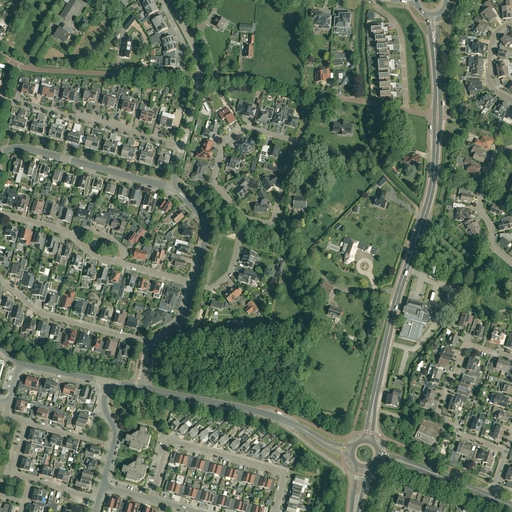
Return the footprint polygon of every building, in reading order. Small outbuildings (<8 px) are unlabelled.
[(81,6),(71,0),(65,0),(64,1),(68,4),(60,16),(70,23),(81,6)] [(146,10),(155,5),(151,0),(149,0),(146,2),(145,0),(142,0),(138,3),(141,8),(143,6),(146,10)] [(506,8),(502,8),(503,19),(511,18),(510,11),(511,11),(511,0),(506,2),(506,8)] [(487,10),(480,14),(484,20),(487,18),(489,22),(496,18),(491,10),(494,8),(489,1),(483,5),(487,10)] [(204,14),(209,16),(214,7),(210,4),(204,14)] [(148,20),(154,17),(153,14),(158,11),(155,5),(146,10),(148,14),(145,15),(148,20)] [(322,14),(319,14),(312,13),(312,16),(311,16),(310,16),(309,23),(314,23),(314,26),(327,26),(327,29),(330,29),(330,18),(325,17),(322,16),(322,14)] [(335,17),(334,33),(339,33),(342,33),(348,33),(348,29),(349,29),(349,24),(350,18),(351,18),(351,15),(348,15),(343,15),(340,15),(339,16),(339,17),(335,17)] [(155,28),(164,23),(161,17),(156,20),(154,17),(148,20),(151,26),(153,24),(155,28)] [(221,30),(225,21),(218,17),(213,25),(221,30)] [(484,22),(478,18),(476,17),(473,20),(477,23),(475,26),(477,27),(474,31),(477,33),(476,33),(477,34),(477,33),(479,35),(480,34),(481,33),(483,35),(484,35),(487,30),(487,29),(482,26),(484,22)] [(131,25),(127,21),(122,27),(126,30),(131,25)] [(158,38),(164,35),(162,32),(168,29),(164,23),(155,28),(157,32),(155,33),(158,38)] [(373,28),(371,28),(371,33),(373,33),(373,37),(385,37),(385,36),(384,36),(384,31),(381,31),(381,28),(381,24),(383,23),(373,24),(373,28)] [(66,42),(71,35),(65,31),(67,27),(63,24),(60,28),(54,36),(58,39),(59,37),(61,38),(61,39),(66,42)] [(252,25),(240,24),(239,31),(252,32),(252,31),(255,31),(256,24),(253,24),(252,25)] [(164,47),(174,44),(172,37),(166,39),(164,35),(158,38),(159,41),(160,44),(163,43),(164,47)] [(252,58),(254,37),(250,36),(249,45),(250,45),(249,47),(245,47),(245,57),(252,58)] [(130,54),(131,42),(132,38),(126,37),(126,41),(123,41),(122,54),(123,54),(122,58),(128,58),(129,54),(130,54)] [(385,37),(373,37),(373,38),(375,38),(375,42),(377,42),(377,46),(376,46),(388,45),(388,40),(386,40),(385,37)] [(509,39),(508,39),(506,37),(500,40),(505,47),(508,45),(509,47),(511,44),(511,40),(511,37),(509,38),(509,39)] [(481,55),(481,52),(482,52),(483,44),(475,43),(476,40),(468,39),(467,45),(467,47),(468,47),(468,54),(474,54),(481,55)] [(163,57),(170,58),(171,52),(176,50),(174,44),(164,47),(165,51),(163,52),(163,54),(163,57)] [(388,45),(376,46),(377,51),(379,51),(379,55),(390,54),(389,48),(387,49),(387,46),(388,46),(388,45)] [(499,51),(497,57),(505,59),(506,55),(511,56),(511,52),(506,50),(506,52),(499,51)] [(170,61),(170,58),(163,57),(155,57),(151,56),(151,60),(163,61),(163,67),(165,67),(169,67),(169,69),(172,69),(172,68),(176,68),(176,61),(170,61)] [(380,61),(378,62),(378,66),(388,66),(388,62),(390,62),(390,56),(379,57),(380,61)] [(472,68),(482,69),(483,62),(478,61),(478,58),(469,57),(468,62),(473,62),(472,68)] [(508,70),(508,67),(509,67),(508,64),(509,61),(503,60),(503,65),(496,66),(497,72),(508,70)] [(388,66),(378,66),(378,71),(380,71),(381,75),(379,75),(391,74),(391,69),(389,69),(388,66)] [(316,79),(316,82),(326,82),(325,79),(330,78),(329,68),(321,68),(321,72),(316,73),(316,75),(315,76),(315,77),(315,78),(316,79)] [(482,76),(482,69),(472,68),(471,73),(467,73),(466,77),(470,78),(477,78),(477,75),(482,76)] [(510,74),(509,74),(508,70),(497,72),(498,78),(504,77),(506,81),(511,79),(510,76),(510,74)] [(336,73),(337,83),(343,82),(343,86),(350,85),(350,82),(351,81),(351,80),(351,79),(350,79),(350,78),(349,75),(344,76),(343,72),(336,73)] [(391,74),(379,75),(379,80),(381,80),(381,84),(379,84),(392,83),(392,78),(389,78),(389,75),(391,75),(391,74)] [(27,96),(30,85),(26,84),(27,80),(22,79),(20,87),(23,87),(21,93),(26,95),(27,96)] [(474,81),(465,82),(466,86),(469,85),(470,95),(477,94),(476,91),(482,90),(481,83),(475,84),(474,81)] [(30,83),(30,85),(27,96),(28,96),(28,95),(33,97),(34,91),(37,91),(39,85),(30,83)] [(392,83),(379,84),(380,89),(382,89),(382,93),(380,93),(393,92),(392,87),(390,87),(390,84),(392,84),(392,83)] [(47,99),(50,88),(47,87),(47,85),(42,84),(40,90),(43,90),(42,96),(46,98),(47,99)] [(58,94),(59,88),(60,85),(57,85),(56,88),(54,87),(53,89),(50,88),(47,99),(48,99),(48,98),(53,100),(55,94),(58,94)] [(68,102),(70,91),(67,90),(68,86),(63,85),(61,93),(64,93),(62,99),(67,101),(66,101),(68,102)] [(78,97),(80,89),(81,86),(78,85),(77,88),(75,88),(75,90),(71,89),(70,91),(68,102),(69,102),(69,101),(73,103),(75,97),(78,97)] [(88,102),(91,92),(88,91),(88,88),(83,87),(81,93),(84,94),(83,100),(87,101),(87,102),(88,102)] [(91,92),(88,102),(89,103),(90,102),(94,103),(96,97),(99,98),(101,92),(95,90),(95,92),(91,92)] [(108,108),(111,97),(107,96),(108,92),(103,90),(101,98),(104,99),(102,105),(107,106),(107,107),(108,108)] [(393,92),(380,93),(380,98),(382,98),(383,101),(393,103),(393,96),(391,96),(390,93),(393,93),(393,92)] [(118,103),(120,97),(120,95),(112,93),(111,97),(108,108),(109,108),(109,107),(114,108),(115,102),(118,103)] [(483,96),(478,102),(481,105),(482,104),(485,106),(484,107),(486,109),(488,110),(494,104),(491,102),(494,99),(491,96),(490,97),(489,96),(489,95),(488,94),(484,98),(483,96)] [(126,101),(127,99),(127,97),(122,96),(120,105),(122,106),(121,110),(126,112),(127,113),(130,102),(126,101)] [(130,102),(127,113),(128,113),(128,112),(133,114),(135,108),(137,108),(139,102),(134,101),(133,103),(130,102)] [(498,116),(500,117),(502,119),(506,113),(503,111),(507,105),(500,101),(497,107),(495,107),(493,110),(499,113),(497,115),(498,116)] [(145,123),(148,112),(145,111),(145,107),(144,107),(144,105),(141,104),(138,114),(141,115),(140,121),(144,122),(144,123),(145,123)] [(237,108),(238,109),(238,110),(238,112),(243,114),(243,115),(245,116),(245,117),(249,118),(250,115),(254,116),(256,110),(251,109),(252,106),(246,104),(245,107),(242,106),(242,107),(239,106),(238,107),(237,108)] [(264,113),(260,111),(258,120),(266,122),(267,119),(271,120),(274,110),(265,107),(264,113)] [(156,119),(159,108),(157,108),(156,108),(155,108),(154,108),(153,109),(153,110),(152,111),(149,110),(148,112),(145,123),(146,123),(151,124),(153,118),(156,119)] [(169,115),(165,114),(166,111),(166,110),(165,109),(165,108),(164,108),(163,108),(162,108),(161,108),(158,119),(161,120),(160,126),(164,127),(164,128),(165,128),(169,115)] [(228,108),(218,113),(222,121),(224,119),(225,120),(226,120),(229,125),(236,121),(232,114),(231,114),(228,108)] [(275,113),(272,123),(279,125),(279,123),(283,123),(286,110),(280,109),(277,108),(275,113)] [(21,109),(19,115),(18,115),(17,118),(12,117),(10,125),(13,126),(12,128),(18,129),(21,119),(22,116),(24,110),(21,109)] [(294,112),(287,110),(285,118),(288,119),(287,125),(296,128),(298,119),(293,117),(294,112)] [(182,115),(174,113),(172,116),(169,115),(165,128),(166,129),(166,128),(171,129),(173,123),(176,124),(176,123),(180,124),(182,115)] [(39,124),(36,134),(42,136),(43,133),(46,134),(48,127),(43,126),(44,122),(43,122),(43,120),(45,116),(42,115),(40,121),(39,124)] [(28,129),(30,121),(30,122),(21,119),(18,129),(24,131),(25,128),(28,129)] [(54,139),(60,120),(57,119),(55,125),(52,124),(52,127),(51,128),(48,127),(46,134),(49,134),(49,138),(54,139)] [(61,127),(63,121),(60,120),(54,139),(60,141),(61,138),(64,139),(67,131),(63,130),(64,128),(61,127)] [(36,134),(39,124),(33,123),(34,122),(30,121),(28,129),(31,130),(30,133),(36,134)] [(333,124),(333,126),(333,132),(339,132),(339,134),(345,135),(345,133),(352,134),(352,126),(346,125),(346,123),(340,122),(340,124),(333,124)] [(202,136),(205,137),(210,138),(212,133),(216,135),(217,131),(218,124),(212,123),(210,127),(211,127),(210,130),(207,129),(207,132),(204,131),(202,136)] [(73,144),(75,134),(66,132),(67,131),(64,139),(68,139),(67,143),(73,144)] [(83,143),(84,137),(75,134),(73,144),(79,146),(79,143),(83,143)] [(116,142),(115,141),(117,136),(114,135),(112,141),(113,141),(112,144),(109,154),(115,156),(116,153),(119,153),(121,146),(120,147),(115,145),(116,145),(116,144),(116,143),(116,142)] [(91,149),(93,139),(84,137),(83,143),(86,144),(85,147),(91,149)] [(475,144),(474,147),(480,150),(481,147),(489,150),(491,144),(491,143),(492,140),(486,137),(485,138),(483,137),(480,143),(476,141),(474,144),(475,144)] [(101,148),(102,142),(93,139),(91,149),(97,151),(97,148),(101,148)] [(238,143),(235,145),(238,149),(242,156),(247,152),(248,153),(253,150),(251,147),(255,144),(255,143),(255,142),(255,141),(254,140),(253,140),(252,139),(248,141),(246,139),(238,143)] [(202,149),(201,154),(197,153),(195,157),(202,159),(202,158),(210,160),(212,152),(209,151),(211,143),(205,141),(204,147),(205,147),(204,149),(202,149)] [(109,154),(112,144),(102,142),(101,148),(104,149),(103,152),(109,154)] [(145,164),(148,154),(149,151),(150,145),(147,144),(146,150),(144,153),(139,152),(137,158),(140,159),(139,162),(145,164)] [(263,146),(261,155),(265,157),(266,157),(266,155),(268,155),(268,156),(276,158),(277,156),(278,151),(279,147),(271,145),(270,149),(268,149),(268,147),(263,146)] [(127,159),(130,149),(124,148),(124,146),(121,146),(119,153),(122,154),(121,157),(127,159)] [(473,159),(483,163),(485,157),(479,154),(481,151),(473,148),(471,153),(475,155),(473,159)] [(137,158),(139,152),(130,149),(127,159),(133,161),(134,157),(137,158)] [(155,163),(157,157),(148,154),(145,164),(151,166),(152,162),(155,163)] [(408,163),(419,163),(420,159),(418,159),(419,156),(413,156),(413,155),(408,155),(408,156),(404,156),(403,162),(408,162),(408,163)] [(169,160),(166,159),(157,157),(155,163),(158,164),(157,167),(163,169),(164,168),(167,169),(169,160)] [(227,163),(225,171),(234,173),(235,168),(238,169),(241,160),(232,158),(230,163),(227,163)] [(473,162),(466,159),(464,163),(470,165),(467,171),(477,176),(480,169),(472,165),(473,162)] [(16,163),(14,163),(13,166),(15,167),(13,173),(18,174),(17,177),(15,183),(19,184),(22,174),(23,169),(20,168),(22,161),(17,160),(16,163)] [(195,180),(198,178),(203,180),(204,179),(208,165),(198,162),(195,174),(192,175),(191,178),(193,180),(195,180)] [(30,167),(26,166),(25,171),(29,172),(28,175),(32,176),(33,173),(34,173),(35,169),(34,168),(35,165),(31,164),(30,167)] [(38,179),(39,176),(39,175),(41,176),(42,176),(42,177),(43,177),(44,177),(45,177),(48,177),(50,169),(48,168),(46,167),(46,166),(45,168),(41,167),(41,168),(38,167),(34,184),(36,184),(38,182),(39,179),(38,179)] [(400,173),(394,167),(391,170),(397,176),(400,173)] [(55,171),(54,174),(53,174),(52,177),(53,178),(52,182),(62,184),(64,177),(60,176),(61,172),(55,171)] [(73,187),(76,179),(76,176),(73,175),(73,176),(71,176),(71,175),(67,174),(64,184),(73,187)] [(268,191),(274,187),(272,184),(273,184),(274,184),(278,182),(275,176),(269,179),(268,178),(262,181),(268,191)] [(380,187),(387,180),(383,176),(376,183),(380,187)] [(81,178),(79,177),(78,181),(80,182),(78,188),(84,190),(85,190),(84,196),(87,197),(87,194),(88,191),(87,190),(90,183),(86,182),(87,179),(81,178)] [(245,187),(248,184),(251,182),(246,177),(238,184),(241,187),(235,193),(240,199),(247,192),(246,190),(246,189),(246,188),(245,187)] [(90,195),(92,188),(94,188),(95,189),(95,190),(96,190),(97,190),(98,190),(99,190),(101,190),(103,183),(101,183),(99,181),(98,181),(98,182),(94,181),(93,185),(90,184),(88,191),(87,194),(90,195)] [(110,185),(110,186),(108,185),(105,193),(114,195),(116,187),(113,186),(114,185),(110,185)] [(129,198),(130,194),(127,193),(127,190),(120,188),(118,198),(125,200),(125,197),(129,198)] [(470,204),(471,200),(472,196),(466,194),(466,190),(460,188),(458,197),(458,200),(458,201),(470,204)] [(7,190),(6,195),(6,196),(2,195),(0,201),(4,202),(3,205),(10,206),(11,202),(12,202),(13,202),(13,201),(13,200),(12,199),(13,196),(16,197),(17,192),(7,190)] [(376,198),(374,205),(384,209),(387,202),(383,201),(386,192),(380,190),(377,199),(376,198)] [(267,200),(266,197),(262,191),(258,193),(261,199),(259,200),(258,204),(256,203),(255,206),(254,207),(255,209),(254,211),(262,213),(262,212),(266,213),(267,211),(268,210),(267,209),(268,207),(262,205),(263,202),(267,200)] [(142,197),(138,196),(139,193),(133,192),(131,200),(133,201),(132,205),(139,207),(142,197)] [(156,200),(153,199),(153,197),(146,195),(143,206),(147,207),(146,209),(147,210),(148,210),(148,212),(152,213),(156,200)] [(17,208),(18,209),(18,210),(22,211),(22,210),(23,210),(25,204),(28,205),(29,200),(30,199),(23,197),(22,201),(16,199),(16,200),(15,204),(18,205),(17,208)] [(305,209),(306,200),(307,197),(294,197),(293,208),(305,209)] [(61,204),(61,206),(59,212),(63,214),(61,220),(70,223),(72,213),(65,210),(66,206),(67,200),(63,199),(61,204)] [(47,200),(45,208),(48,209),(46,216),(54,218),(56,208),(53,207),(54,202),(47,200)] [(162,200),(161,202),(157,207),(160,209),(166,213),(172,205),(166,201),(165,202),(162,200)] [(40,203),(35,202),(32,212),(37,213),(36,214),(38,214),(41,214),(44,202),(41,201),(40,203)] [(78,209),(76,217),(77,217),(77,219),(80,220),(81,218),(87,220),(88,219),(89,215),(92,216),(95,208),(95,205),(89,203),(89,207),(90,207),(89,212),(87,212),(78,209)] [(453,203),(453,208),(456,208),(455,220),(463,221),(464,218),(470,218),(470,210),(464,210),(465,206),(453,203)] [(493,206),(490,212),(499,216),(501,212),(504,213),(506,208),(500,205),(498,208),(493,206)] [(113,210),(112,209),(110,209),(109,213),(105,213),(105,215),(100,213),(100,216),(97,215),(95,222),(105,225),(106,221),(110,222),(111,216),(112,212),(113,210)] [(175,225),(176,224),(184,217),(179,212),(176,215),(175,214),(173,216),(171,213),(165,219),(169,224),(171,223),(173,225),(175,225)] [(121,219),(129,221),(130,215),(123,213),(121,219)] [(505,222),(498,224),(500,231),(510,229),(509,224),(511,223),(511,221),(511,218),(511,216),(504,218),(505,222)] [(117,228),(116,231),(123,233),(126,223),(119,221),(119,222),(113,220),(111,227),(117,228)] [(472,220),(465,223),(468,230),(470,229),(472,235),(481,232),(477,222),(474,224),(472,220)] [(183,231),(182,236),(193,236),(193,234),(194,233),(194,232),(193,231),(193,229),(189,229),(183,223),(179,227),(183,231)] [(18,232),(15,231),(15,228),(8,226),(7,231),(6,231),(5,236),(9,237),(8,241),(15,243),(18,232)] [(146,232),(140,227),(136,232),(131,228),(128,232),(130,234),(126,240),(131,244),(135,239),(138,241),(142,235),(143,236),(146,232)] [(32,233),(29,232),(23,230),(20,239),(24,241),(24,244),(29,245),(32,233)] [(501,240),(499,243),(506,248),(509,245),(509,243),(509,242),(510,240),(511,240),(511,233),(500,234),(500,240),(501,240)] [(45,239),(42,239),(43,236),(36,234),(34,243),(38,245),(37,248),(42,250),(45,239)] [(58,245),(55,244),(57,239),(50,238),(47,248),(51,249),(50,253),(55,254),(58,245)] [(345,244),(341,253),(345,255),(344,261),(345,262),(346,263),(347,264),(349,264),(350,263),(350,261),(353,261),(354,256),(357,248),(359,248),(360,244),(360,243),(350,239),(350,240),(345,238),(343,243),(345,244)] [(176,240),(175,246),(178,247),(178,248),(180,249),(179,252),(188,254),(188,252),(189,251),(190,249),(189,249),(190,248),(182,246),(183,242),(176,240)] [(60,264),(61,258),(64,259),(65,258),(65,257),(68,258),(71,249),(67,247),(67,246),(64,245),(63,250),(59,249),(55,263),(60,264)] [(136,250),(134,257),(145,260),(146,255),(150,256),(152,247),(148,246),(148,247),(147,247),(146,247),(145,247),(144,248),(143,249),(143,252),(136,250)] [(154,253),(152,262),(153,263),(152,264),(153,264),(156,265),(157,264),(158,264),(159,260),(162,261),(163,258),(165,252),(159,250),(159,249),(153,247),(152,252),(154,253)] [(2,254),(0,260),(0,262),(4,263),(4,262),(9,264),(11,257),(13,251),(7,250),(5,255),(2,254)] [(253,264),(254,260),(255,260),(256,256),(255,255),(255,254),(246,251),(243,263),(245,264),(244,267),(252,269),(254,264),(253,264)] [(81,257),(74,255),(71,266),(73,266),(75,270),(82,272),(84,265),(80,264),(79,263),(81,257)] [(179,257),(172,255),(171,258),(172,259),(171,262),(175,264),(175,266),(184,269),(186,262),(178,260),(179,257)] [(20,266),(13,265),(11,274),(17,276),(16,277),(17,279),(22,280),(27,261),(22,259),(21,264),(20,266)] [(88,270),(85,269),(83,276),(91,279),(91,280),(94,281),(96,274),(93,273),(95,267),(89,266),(88,270)] [(100,284),(104,285),(102,291),(105,292),(107,286),(109,278),(106,277),(108,271),(107,270),(105,269),(104,270),(101,269),(98,279),(101,280),(100,283),(100,284)] [(257,274),(254,273),(247,271),(246,275),(244,276),(239,274),(238,281),(248,284),(248,282),(252,280),(255,281),(257,274)] [(113,290),(119,292),(120,288),(122,282),(118,281),(120,274),(119,273),(117,272),(116,273),(114,272),(111,282),(110,285),(113,286),(115,286),(113,290)] [(31,275),(25,273),(22,285),(26,285),(25,287),(31,288),(34,279),(30,278),(31,275)] [(121,289),(118,298),(121,299),(124,290),(125,287),(133,289),(136,278),(132,277),(132,276),(129,275),(129,276),(128,276),(127,279),(126,284),(122,283),(121,289)] [(146,281),(140,279),(137,289),(138,289),(140,292),(148,294),(149,290),(150,288),(151,284),(146,283),(146,281)] [(329,296),(334,287),(325,282),(320,291),(329,296)] [(160,299),(162,293),(158,292),(159,288),(160,285),(159,284),(157,283),(156,284),(153,283),(151,292),(154,293),(153,297),(160,299)] [(48,288),(49,285),(48,284),(46,285),(45,287),(37,285),(34,295),(43,297),(43,296),(46,296),(48,288)] [(166,297),(166,298),(166,299),(169,301),(168,305),(170,305),(169,305),(171,306),(171,305),(174,306),(178,291),(170,289),(170,288),(166,287),(163,296),(166,297)] [(234,290),(233,289),(224,296),(230,303),(233,301),(234,301),(235,301),(236,301),(236,300),(236,299),(236,298),(242,292),(237,287),(234,290)] [(67,310),(68,306),(71,307),(72,305),(74,297),(75,293),(75,292),(69,290),(69,291),(68,296),(67,299),(62,298),(59,308),(67,310)] [(60,294),(53,292),(49,291),(48,295),(46,304),(49,305),(49,306),(51,307),(52,306),(53,306),(55,300),(58,301),(60,294)] [(10,319),(12,313),(13,308),(9,306),(11,301),(10,300),(10,299),(7,299),(6,299),(5,299),(5,300),(3,300),(2,306),(3,307),(5,308),(4,311),(9,312),(7,318),(10,319)] [(209,320),(212,309),(222,311),(224,305),(214,302),(215,300),(210,299),(204,318),(209,320)] [(426,305),(426,304),(419,302),(418,303),(408,300),(406,308),(404,308),(403,313),(404,313),(403,320),(404,320),(401,333),(400,333),(400,334),(399,337),(402,338),(403,338),(415,341),(416,339),(417,336),(421,337),(424,326),(427,327),(429,319),(428,319),(430,312),(432,312),(433,307),(426,305)] [(82,304),(77,303),(74,312),(77,313),(77,314),(81,315),(83,307),(86,308),(88,302),(83,301),(82,304)] [(90,307),(87,316),(93,317),(96,308),(100,309),(101,302),(98,301),(97,305),(95,304),(94,308),(90,307)] [(168,308),(165,307),(166,304),(164,302),(161,301),(159,309),(167,312),(168,308)] [(249,307),(245,310),(250,315),(253,312),(254,313),(259,309),(252,301),(247,306),(249,307)] [(330,307),(328,315),(340,319),(342,311),(330,307)] [(22,310),(16,308),(13,319),(16,319),(14,325),(21,327),(23,319),(20,318),(22,310)] [(113,310),(108,308),(106,309),(106,311),(103,310),(100,319),(107,321),(108,315),(112,316),(113,310)] [(154,317),(154,316),(151,311),(145,314),(148,319),(143,322),(146,328),(150,326),(149,325),(151,324),(152,325),(153,326),(155,324),(155,323),(158,322),(159,322),(160,320),(161,320),(161,319),(166,316),(164,312),(160,311),(157,312),(157,314),(158,315),(154,317)] [(120,325),(121,323),(124,324),(127,314),(121,312),(119,316),(116,315),(114,323),(116,324),(116,325),(119,326),(120,325)] [(129,318),(126,327),(129,327),(130,327),(136,329),(138,322),(141,323),(142,316),(137,314),(136,320),(129,318)] [(470,325),(471,322),(473,318),(462,314),(459,325),(466,327),(467,324),(470,325)] [(37,326),(35,325),(36,322),(29,320),(27,329),(24,328),(23,332),(28,334),(29,331),(33,332),(33,331),(36,331),(37,326)] [(475,320),(472,328),(475,329),(473,336),(481,338),(484,328),(478,326),(480,321),(475,320)] [(50,327),(46,326),(47,325),(40,323),(39,327),(38,327),(36,336),(40,337),(47,339),(50,327)] [(60,329),(59,328),(59,327),(57,327),(56,328),(53,327),(52,331),(51,330),(50,335),(54,336),(53,341),(60,342),(62,334),(59,333),(60,329)] [(447,330),(446,334),(448,334),(448,336),(450,336),(447,344),(456,347),(459,338),(456,337),(454,336),(457,333),(449,327),(447,329),(447,330)] [(493,330),(490,341),(499,345),(500,342),(504,343),(507,332),(505,331),(504,333),(493,330)] [(68,335),(65,334),(62,345),(68,347),(69,342),(74,343),(76,333),(73,332),(72,331),(71,331),(70,331),(69,331),(68,335)] [(78,341),(77,346),(82,347),(81,349),(87,351),(89,344),(90,340),(87,339),(88,336),(87,336),(87,335),(85,334),(84,335),(82,335),(80,342),(78,341)] [(101,340),(101,339),(98,338),(97,339),(95,338),(94,343),(92,344),(91,346),(93,347),(92,348),(96,349),(95,352),(101,353),(103,347),(100,346),(101,340)] [(117,344),(114,343),(107,342),(105,351),(108,352),(107,356),(113,358),(117,344)] [(118,348),(117,353),(115,360),(121,362),(123,357),(128,358),(130,354),(128,354),(130,348),(127,347),(127,346),(124,345),(124,346),(122,346),(121,349),(118,348)] [(450,359),(452,360),(454,353),(451,353),(452,349),(445,347),(442,356),(450,359)] [(442,356),(441,356),(438,365),(445,367),(446,364),(448,365),(450,359),(442,356)] [(468,364),(477,367),(479,361),(470,358),(468,364)] [(502,371),(504,362),(498,360),(497,366),(491,364),(489,371),(492,372),(494,368),(502,371)] [(504,362),(502,371),(508,373),(506,377),(510,378),(511,371),(511,370),(509,370),(511,364),(504,362)] [(437,366),(431,364),(429,364),(427,368),(429,368),(429,370),(433,371),(431,376),(440,379),(442,372),(436,370),(437,366)] [(475,373),(477,367),(468,364),(466,370),(473,372),(472,376),(479,378),(480,374),(475,373)] [(438,385),(440,379),(431,376),(430,381),(426,379),(425,382),(419,380),(418,383),(425,385),(430,387),(432,383),(438,385)] [(461,382),(460,384),(468,387),(469,387),(470,384),(473,385),(475,379),(467,376),(465,379),(462,378),(462,379),(461,378),(460,382),(461,382)] [(30,390),(33,379),(33,377),(30,377),(29,378),(27,377),(26,383),(20,382),(18,388),(21,389),(22,388),(30,390)] [(30,389),(33,390),(33,391),(38,393),(40,387),(37,386),(39,380),(33,379),(30,390),(30,389)] [(52,383),(50,382),(50,381),(47,380),(47,381),(46,381),(45,388),(41,387),(40,393),(45,394),(46,393),(47,390),(50,391),(52,383)] [(502,393),(502,392),(509,395),(511,388),(506,386),(507,383),(499,380),(497,386),(500,387),(498,392),(502,393)] [(58,384),(57,383),(55,382),(54,383),(52,383),(50,391),(53,392),(52,394),(55,395),(54,397),(58,398),(60,392),(56,391),(58,384)] [(460,384),(459,384),(457,390),(461,391),(459,395),(468,397),(470,391),(467,390),(468,387),(460,384)] [(68,397),(68,396),(71,386),(69,385),(68,386),(65,385),(64,392),(61,391),(59,397),(62,398),(62,397),(64,397),(64,396),(68,397)] [(431,388),(430,387),(425,385),(423,391),(426,393),(425,397),(433,400),(435,394),(430,392),(431,388)] [(71,398),(73,399),(72,401),(75,402),(77,396),(74,395),(76,388),(73,388),(73,386),(71,386),(68,396),(72,397),(71,398)] [(87,400),(89,390),(84,389),(82,395),(79,394),(77,400),(80,401),(81,400),(83,401),(83,398),(87,399),(87,400)] [(89,390),(87,400),(90,401),(90,403),(94,404),(95,398),(94,398),(95,393),(89,391),(90,390),(89,390)] [(393,407),(393,406),(395,407),(397,395),(400,396),(401,392),(393,390),(393,395),(394,395),(393,396),(388,395),(386,405),(390,406),(390,407),(393,407)] [(489,403),(493,404),(505,408),(508,401),(504,399),(505,396),(493,392),(489,403)] [(450,404),(461,408),(462,403),(464,404),(466,403),(466,401),(468,402),(469,399),(460,396),(459,400),(452,398),(450,404)] [(431,406),(433,400),(425,397),(423,402),(420,400),(418,406),(425,409),(426,404),(431,406)] [(27,409),(28,404),(30,405),(31,401),(25,400),(24,403),(18,401),(17,403),(16,402),(15,405),(16,406),(24,408),(27,409)] [(41,419),(44,407),(41,406),(40,405),(36,404),(36,406),(35,410),(38,411),(36,417),(41,419)] [(461,408),(450,404),(448,410),(454,412),(454,413),(459,415),(460,411),(458,411),(459,407),(461,408)] [(52,413),(53,409),(53,407),(50,406),(49,408),(44,407),(41,419),(46,420),(49,412),(52,413)] [(494,407),(492,413),(499,415),(497,420),(507,423),(509,416),(500,412),(501,409),(494,407)] [(58,423),(60,415),(61,412),(56,411),(56,410),(53,409),(52,413),(51,414),(54,415),(53,422),(58,423)] [(87,423),(86,423),(87,423),(89,417),(83,415),(84,412),(78,410),(77,416),(79,416),(78,420),(87,423)] [(474,419),(471,430),(478,432),(481,422),(485,423),(487,417),(480,415),(478,421),(474,419)] [(186,424),(189,420),(187,418),(180,424),(176,420),(170,427),(174,431),(177,428),(179,430),(185,424),(186,424)] [(78,420),(76,424),(74,424),(73,426),(85,429),(86,423),(87,423),(78,420)] [(431,446),(434,441),(440,428),(423,420),(414,438),(431,446)] [(494,432),(503,435),(505,429),(501,428),(503,424),(494,422),(493,425),(496,426),(494,432)] [(189,428),(185,424),(179,430),(179,431),(183,435),(186,432),(188,434),(189,434),(195,428),(195,427),(192,425),(189,428)] [(205,430),(202,428),(199,431),(195,427),(195,428),(189,434),(193,438),(196,435),(198,437),(199,436),(205,430)] [(127,436),(125,442),(131,443),(129,449),(140,452),(142,446),(147,448),(150,436),(145,435),(146,429),(141,428),(139,433),(138,432),(132,436),(132,437),(127,436)] [(215,433),(213,432),(212,431),(209,434),(205,430),(199,436),(203,440),(206,437),(208,440),(209,439),(215,433)] [(225,436),(222,433),(219,436),(215,432),(215,433),(209,439),(213,443),(216,440),(218,443),(219,442),(225,436)] [(501,441),(503,435),(494,432),(492,438),(501,441)] [(42,438),(38,438),(30,435),(28,440),(34,442),(34,444),(40,446),(40,444),(42,438)] [(58,437),(56,437),(56,436),(54,435),(53,436),(51,442),(48,441),(48,444),(47,447),(52,449),(52,445),(55,446),(58,437)] [(219,442),(223,446),(226,443),(228,445),(235,439),(232,436),(229,439),(225,435),(225,436),(219,442)] [(239,450),(240,449),(246,443),(247,442),(250,439),(247,435),(242,439),(244,440),(241,443),(237,440),(230,446),(234,450),(237,447),(239,450)] [(63,439),(63,438),(62,437),(60,437),(59,438),(58,437),(55,446),(59,447),(57,451),(62,452),(64,445),(61,445),(63,439)] [(71,450),(73,441),(68,440),(65,452),(67,452),(68,449),(71,450)] [(256,446),(254,443),(251,446),(247,442),(246,443),(240,449),(244,453),(247,450),(249,453),(250,452),(256,446)] [(465,446),(463,445),(464,445),(463,444),(460,443),(459,444),(457,451),(452,450),(448,462),(453,463),(455,455),(458,456),(459,454),(462,455),(465,446)] [(44,447),(40,446),(34,444),(33,446),(27,444),(26,450),(34,452),(35,449),(37,449),(38,449),(43,450),(44,447)] [(266,448),(264,446),(261,449),(257,445),(256,446),(250,452),(254,456),(257,453),(259,455),(260,455),(260,454),(266,448)] [(279,448),(277,446),(271,452),(267,448),(266,448),(260,454),(260,455),(264,459),(267,456),(269,458),(270,457),(278,450),(279,448)] [(472,461),(473,456),(469,455),(471,448),(465,446),(462,455),(465,456),(464,459),(467,460),(467,462),(471,463),(472,461)] [(81,455),(85,456),(89,457),(92,457),(93,458),(94,455),(98,456),(99,455),(100,455),(101,452),(100,451),(100,449),(91,447),(91,450),(86,449),(85,453),(82,452),(81,455)] [(286,454),(284,451),(283,452),(281,454),(278,450),(270,457),(274,461),(277,458),(279,461),(280,460),(286,454)] [(486,454),(486,453),(480,451),(479,454),(475,452),(473,456),(472,461),(479,463),(480,460),(483,461),(486,454)] [(180,465),(182,457),(179,456),(179,454),(174,452),(171,464),(175,464),(180,465)] [(280,460),(284,464),(287,461),(290,464),(296,457),(294,454),(291,457),(287,453),(286,454),(280,460)] [(492,456),(486,454),(483,461),(483,462),(486,463),(485,467),(491,469),(494,460),(491,459),(492,456)] [(92,457),(89,457),(85,456),(84,462),(86,462),(86,463),(89,464),(88,467),(88,469),(91,470),(93,471),(94,469),(95,469),(97,463),(91,461),(92,457)] [(188,468),(191,457),(186,456),(185,457),(182,457),(180,465),(185,466),(185,467),(188,468)] [(197,470),(199,461),(196,460),(196,459),(191,457),(188,468),(191,469),(192,468),(197,470)] [(123,466),(122,472),(127,474),(126,479),(137,482),(139,477),(144,478),(147,467),(142,466),(143,460),(137,458),(136,463),(135,463),(129,466),(128,468),(123,466)] [(205,473),(208,462),(203,460),(202,462),(199,461),(197,470),(202,471),(202,472),(205,473)] [(213,474),(216,466),(213,465),(213,463),(208,462),(205,473),(208,474),(208,473),(213,474)] [(222,477),(225,466),(219,465),(219,467),(216,466),(213,474),(219,476),(219,477),(222,477)] [(230,479),(233,470),(229,469),(230,468),(225,466),(222,477),(225,478),(225,477),(230,479)] [(88,469),(87,469),(80,467),(79,473),(83,474),(82,478),(92,480),(93,474),(90,473),(91,470),(88,469)] [(65,472),(62,481),(68,482),(69,476),(72,477),(74,470),(71,469),(70,471),(68,471),(68,473),(65,472)] [(238,482),(241,471),(236,469),(236,471),(233,470),(230,479),(235,480),(235,481),(238,482)] [(247,483),(249,475),(246,474),(247,472),(241,471),(238,482),(242,483),(242,482),(247,483)] [(255,487),(258,475),(253,474),(253,476),(249,475),(247,483),(252,485),(252,486),(255,487)] [(264,488),(266,479),(263,479),(263,477),(258,475),(255,487),(259,487),(264,488)] [(303,488),(302,488),(307,489),(308,485),(303,484),(305,479),(296,476),(295,482),(293,481),(292,485),(294,485),(303,488)] [(75,486),(82,488),(86,489),(87,485),(90,486),(92,480),(82,478),(81,480),(77,479),(75,486)] [(266,479),(264,488),(269,489),(269,490),(272,491),(275,480),(270,479),(269,480),(266,479)] [(167,481),(164,492),(169,494),(170,492),(173,493),(175,485),(170,483),(170,482),(167,481)] [(175,485),(173,493),(176,494),(176,496),(181,497),(184,486),(180,485),(180,486),(175,485)] [(301,493),(302,488),(303,488),(294,485),(292,491),(290,490),(290,493),(304,497),(305,494),(301,493)] [(184,486),(181,497),(186,498),(186,497),(190,498),(192,489),(187,488),(187,487),(184,486)] [(192,489),(190,498),(193,499),(192,500),(198,502),(201,491),(197,490),(197,491),(192,489)] [(201,491),(198,502),(203,503),(203,501),(206,502),(209,494),(204,492),(204,491),(201,491)] [(303,501),(304,497),(290,493),(289,497),(290,497),(289,502),(289,503),(298,505),(299,500),(303,501)] [(209,494),(206,502),(210,503),(209,505),(214,506),(217,495),(214,494),(214,495),(209,494)] [(41,503),(43,498),(34,495),(32,501),(39,503),(38,505),(44,507),(47,508),(48,505),(41,503)] [(217,495),(214,506),(219,508),(220,506),(223,507),(225,498),(220,497),(221,496),(217,495)] [(431,511),(433,508),(430,507),(431,504),(431,503),(430,503),(431,498),(432,496),(428,495),(427,497),(425,504),(427,505),(424,511),(431,511)] [(399,497),(396,505),(402,507),(405,499),(399,497)] [(225,498),(223,507),(226,508),(226,509),(231,511),(234,500),(231,499),(231,500),(225,498)] [(113,510),(115,500),(115,501),(109,499),(106,511),(108,511),(109,509),(113,510)] [(121,511),(122,510),(119,509),(121,502),(115,500),(113,510),(113,509),(117,510),(116,511),(121,511)] [(234,500),(231,511),(235,511),(236,511),(237,511),(240,511),(242,503),(237,502),(237,501),(234,500)] [(242,503),(240,511),(242,511),(248,511),(251,504),(248,503),(248,502),(244,500),(243,503),(242,503)] [(413,510),(416,502),(410,500),(407,508),(413,510)] [(289,503),(289,502),(287,502),(286,505),(288,506),(287,511),(289,511),(295,511),(297,508),(301,509),(302,506),(298,505),(289,503)] [(416,502),(413,510),(418,511),(419,511),(422,504),(416,502)]
